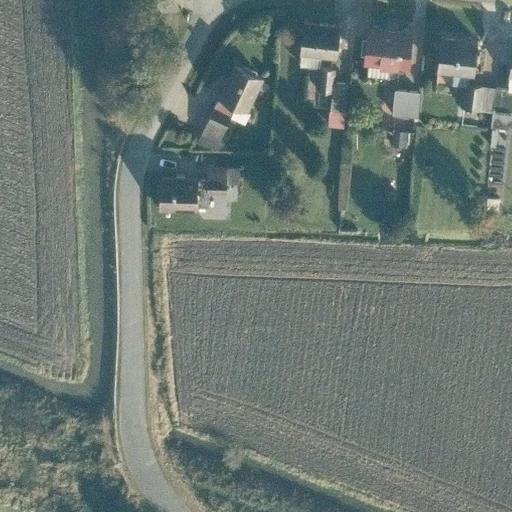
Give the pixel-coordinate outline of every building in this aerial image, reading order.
[(346,21),(304,17),(302,53),(344,56),(346,21)] [(413,30),(371,27),(369,63),(411,66),(413,30)] [(483,36),(441,33),(438,68),(480,72),(483,36)] [(269,74),(237,59),(200,136),(220,145),(239,104),(252,110),(269,74)] [(333,69),(312,68),(311,91),(331,91),(330,113),(348,113),(349,83),(332,82),(333,69)] [(511,87),(467,83),(465,109),(511,113),(511,87)] [(425,92),(397,89),(394,113),(422,116),(425,92)] [(412,129),(396,129),(396,145),(412,145),(412,129)] [(511,132),(498,133),(498,148),(511,147),(511,132)] [(233,164),(210,165),(211,192),(233,191),(233,164)] [(205,174),(166,173),(166,204),(204,205),(205,174)]
